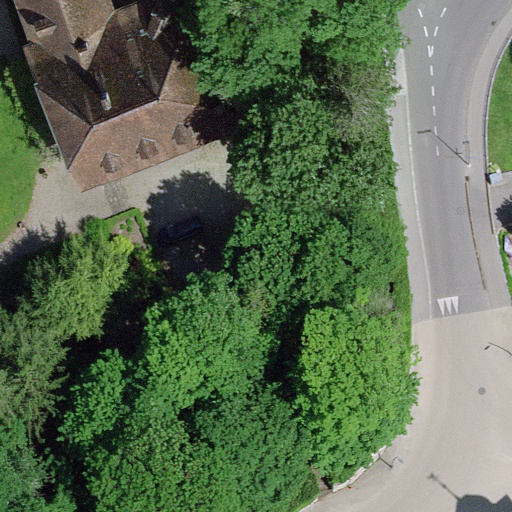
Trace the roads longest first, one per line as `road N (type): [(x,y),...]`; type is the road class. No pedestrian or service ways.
road 1 (tertiary): [(503,454),(456,201)]
road 2 (tertiary): [(456,201),(439,95),(438,2)]
